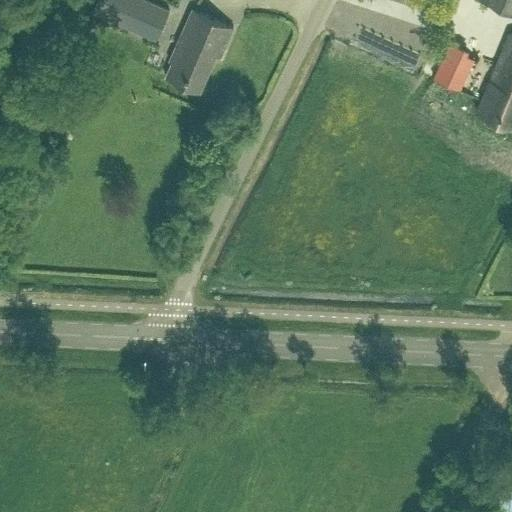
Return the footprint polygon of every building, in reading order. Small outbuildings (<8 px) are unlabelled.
[(156,38),(169,9),(150,0),(95,0),(91,9),(156,38)] [(511,0),(488,0),(511,9),(511,0)] [(220,56),(233,26),(192,7),(168,59),(171,61),(165,75),(199,90),(215,54),(220,56)] [(511,33),(509,32),(496,66),(502,68),(501,70),(511,74),(511,33)] [(460,88),(477,51),(450,39),(433,76),(460,88)] [(511,126),(511,74),(501,70),(502,68),(496,66),(477,111),(511,126)]
